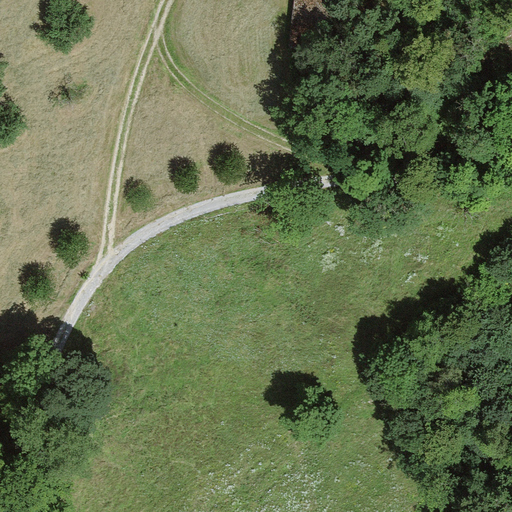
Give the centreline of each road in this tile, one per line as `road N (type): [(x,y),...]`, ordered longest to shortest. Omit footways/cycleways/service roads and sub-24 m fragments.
road 1 (track): [(377,178),(278,147),(237,123),(180,78),(161,54),(156,31)]
road 2 (track): [(156,31),(126,118),(102,266)]
